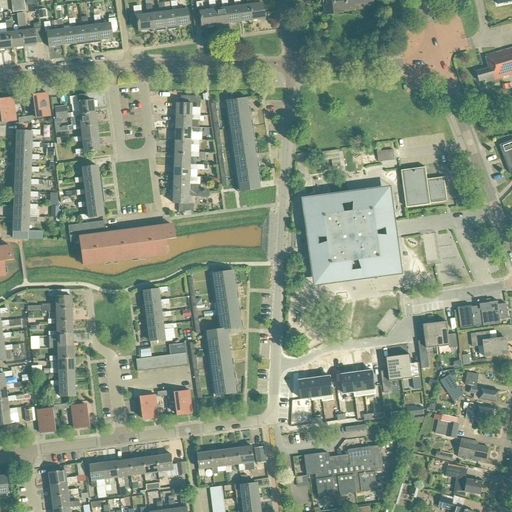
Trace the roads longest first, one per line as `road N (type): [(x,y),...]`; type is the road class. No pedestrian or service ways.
road 1 (residential): [(275,363),(291,65)]
road 2 (tertiary): [(511,255),(432,56)]
road 3 (residential): [(108,67),(121,154),(151,151),(144,67)]
road 4 (residential): [(121,438),(111,359),(93,340),(89,286)]
road 5 (residential): [(275,363),(401,338),(407,319)]
road 6 (residential): [(144,67),(291,65)]
road 7 (residential): [(291,65),(432,56)]
road 8 (residential): [(187,429),(271,417),(275,363)]
